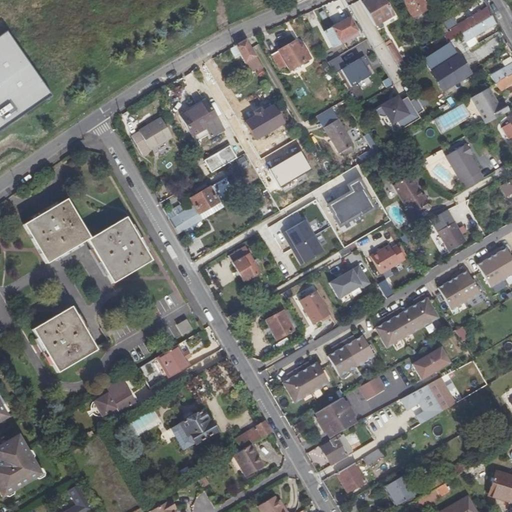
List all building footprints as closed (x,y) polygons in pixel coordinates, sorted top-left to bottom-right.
[(359,0),(374,25),(391,15),(381,0),(359,0)] [(421,0),(403,0),(401,1),(410,17),(426,8),(421,0)] [(435,8),(437,12),(442,21),(450,16),(443,4),(435,8)] [(456,35),(460,33),(490,15),(485,6),(456,23),(457,26),(452,29),(456,35)] [(432,15),(442,33),(443,33),(447,30),(447,29),(442,21),(437,12),(432,15)] [(490,15),(460,33),(464,40),(494,22),(490,15)] [(349,17),(323,30),(331,47),(339,42),(337,38),(355,29),(349,17)] [(451,26),(447,29),(447,30),(443,33),(448,41),(456,35),(452,29),(457,26),(456,23),(451,26)] [(0,129),(51,95),(7,31),(0,35),(0,129)] [(256,59),(244,39),(234,45),(239,55),(237,56),(241,63),(243,62),(248,72),(256,67),(257,69),(261,67),(256,59)] [(297,45),(294,39),(277,49),(288,69),(309,57),(301,42),(297,45)] [(390,41),(385,44),(395,62),(401,59),(390,41)] [(431,70),(458,53),(451,42),(424,59),(431,70)] [(431,70),(430,71),(443,92),(473,74),(459,52),(458,53),(431,70)] [(360,57),(345,66),(339,55),(326,62),(332,73),(338,70),(351,92),(372,80),(360,57)] [(511,61),(490,75),(494,82),(511,71),(511,61)] [(201,63),(193,67),(209,94),(213,92),(217,89),(202,63),(201,63)] [(511,71),(494,82),(498,89),(511,81),(511,71)] [(485,87),(468,97),(483,123),(501,113),(506,110),(502,102),(496,105),(485,87)] [(226,115),(213,92),(209,94),(223,117),(226,115)] [(418,118),(405,96),(399,100),(395,95),(374,108),(386,128),(395,122),(399,129),(418,118)] [(203,99),(177,114),(189,133),(205,124),(211,133),(221,127),(203,99)] [(448,101),(426,114),(429,120),(430,120),(451,107),(448,101)] [(256,114),(245,121),(256,140),(286,123),(275,104),(265,110),(263,106),(254,111),(256,114)] [(331,113),(319,119),(323,126),(334,119),(331,113)] [(511,114),(507,118),(509,122),(500,128),(506,138),(511,134),(511,114)] [(138,132),(148,150),(169,137),(158,119),(152,122),(153,123),(148,126),(146,126),(137,131),(138,132)] [(349,146),(351,144),(335,119),(334,119),(323,126),(330,138),(329,139),(337,153),(339,151),(342,156),(351,150),(349,146)] [(323,126),(321,127),(329,139),(330,138),(323,126)] [(148,150),(138,132),(131,136),(142,156),(149,152),(148,150)] [(417,144),(410,132),(404,135),(410,148),(417,144)] [(369,148),(372,154),(377,151),(367,133),(361,136),(369,148)] [(470,133),(462,138),(466,144),(474,139),(470,133)] [(464,144),(444,155),(460,181),(477,172),(466,152),(468,151),(464,144)] [(230,145),(204,160),(212,173),(237,158),(230,145)] [(360,154),(363,159),(372,154),(369,148),(360,154)] [(301,151),(270,169),(281,187),(312,169),(301,151)] [(240,169),(248,164),(243,156),(235,160),(240,169)] [(352,172),(345,176),(350,185),(358,180),(352,172)] [(408,175),(391,184),(403,204),(405,203),(410,210),(427,201),(422,193),(420,195),(408,175)] [(511,177),(497,186),(503,197),(511,191),(511,177)] [(170,216),(167,218),(176,232),(176,233),(201,219),(197,212),(216,201),(209,190),(208,188),(189,198),(193,205),(172,217),(171,217),(170,216)] [(84,240),(92,253),(111,282),(149,259),(129,226),(123,216),(87,238),(63,199),(21,225),(45,263),(84,240)] [(276,210),(261,219),(263,224),(278,215),(276,210)] [(306,220),(282,233),(301,265),(325,251),(306,220)] [(454,221),(437,230),(448,250),(465,241),(460,233),(458,229),(454,221)] [(411,237),(408,232),(399,237),(403,242),(411,237)] [(197,247),(189,252),(193,258),(206,250),(203,245),(201,246),(199,244),(197,246),(197,247)] [(389,248),(387,244),(368,255),(378,272),(402,258),(393,244),(389,248)] [(244,246),(227,255),(242,280),(259,270),(244,246)] [(494,249),(488,252),(503,277),(511,271),(511,260),(504,247),(499,250),(496,252),(494,249)] [(338,299),(367,282),(356,263),(349,268),(349,267),(326,280),(338,299)] [(455,270),(448,274),(464,300),(478,292),(464,270),(460,272),(457,274),(455,270)] [(449,308),(464,300),(448,274),(442,278),(444,282),(440,284),(436,287),(449,308)] [(378,287),(384,295),(390,291),(385,283),(378,287)] [(311,323),(328,312),(314,289),(297,299),(311,323)] [(414,304),(408,307),(419,326),(437,317),(423,293),(416,297),(418,301),(414,304)] [(69,307),(30,330),(56,373),(95,349),(69,307)] [(395,309),(388,313),(402,336),(419,326),(408,307),(402,311),(398,313),(395,309)] [(280,309),(263,319),(273,337),(291,328),(280,309)] [(402,336),(388,313),(381,317),(384,321),(379,324),(373,328),(385,347),(402,336)] [(189,316),(181,320),(186,330),(194,325),(189,316)] [(462,327),(455,330),(459,341),(466,338),(462,327)] [(347,337),(341,341),(355,364),(372,355),(360,335),(350,341),(347,337)] [(341,341),(334,345),(336,349),(332,351),(326,355),(338,375),(355,364),(341,341)] [(181,353),(176,344),(155,357),(167,377),(188,365),(184,358),(181,353)] [(420,378),(447,362),(438,347),(411,363),(420,378)] [(291,375),(281,381),(293,401),(327,381),(315,361),(309,365),(305,367),(302,363),(289,371),(291,375)] [(365,398),(382,388),(375,376),(358,386),(365,398)] [(444,376),(398,399),(405,413),(411,410),(418,424),(458,404),(444,376)] [(112,406),(114,408),(117,412),(133,402),(119,378),(102,388),(105,393),(107,396),(95,403),(101,413),(112,406)] [(107,396),(105,393),(91,402),(100,416),(114,408),(112,406),(101,413),(95,403),(107,396)] [(157,396),(149,401),(153,408),(162,403),(157,396)] [(324,430),(328,437),(353,423),(349,416),(341,401),(339,397),(338,398),(334,399),(313,412),(324,430)] [(150,406),(123,422),(133,440),(161,423),(150,406)] [(181,449),(214,430),(209,420),(208,421),(201,409),(166,429),(171,437),(173,436),(181,449)] [(248,439),(251,443),(269,432),(263,420),(234,437),(238,445),(248,439)] [(390,429),(365,443),(369,450),(394,436),(390,429)] [(0,493),(37,471),(15,433),(0,441),(0,493)] [(354,433),(346,438),(350,445),(359,440),(354,433)] [(338,434),(329,439),(330,441),(320,446),(334,469),(349,460),(346,453),(351,449),(342,434),(341,435),(340,435),(338,434)] [(231,454),(240,469),(241,469),(245,475),(261,465),(254,454),(256,453),(250,443),(231,454)] [(370,452),(362,457),(366,464),(382,455),(378,447),(370,452)] [(231,454),(225,458),(234,473),(240,469),(231,454)] [(372,470),(379,481),(400,468),(394,457),(372,470)] [(422,484),(427,492),(441,484),(443,482),(463,470),(473,465),(471,460),(466,463),(464,459),(453,466),(455,471),(448,475),(444,467),(423,480),(424,482),(422,484)] [(349,464),(336,472),(346,490),(364,480),(354,461),(349,464)] [(511,473),(495,468),(488,492),(511,500),(511,473)] [(208,483),(201,472),(195,476),(201,487),(208,483)] [(403,474),(384,485),(394,504),(414,493),(403,474)] [(427,492),(408,503),(413,510),(447,490),(443,482),(441,484),(427,492)] [(260,511),(285,511),(280,503),(278,504),(272,495),(256,505),(260,511)] [(475,511),(466,495),(440,511),(475,511)] [(87,511),(91,510),(85,499),(63,511),(87,511)] [(169,499),(150,511),(173,511),(172,509),(174,508),(169,499)] [(409,511),(413,510),(408,503),(392,511),(391,511),(409,511)]
